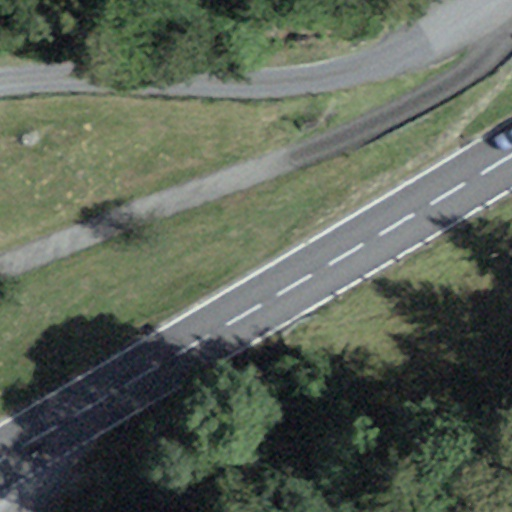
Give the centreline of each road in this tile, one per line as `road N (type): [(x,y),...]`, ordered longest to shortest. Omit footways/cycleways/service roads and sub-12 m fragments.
road 1 (primary): [(511,154),(0,457)]
road 2 (unclassified): [(0,86),(60,75),(324,77),(435,36),(492,0)]
